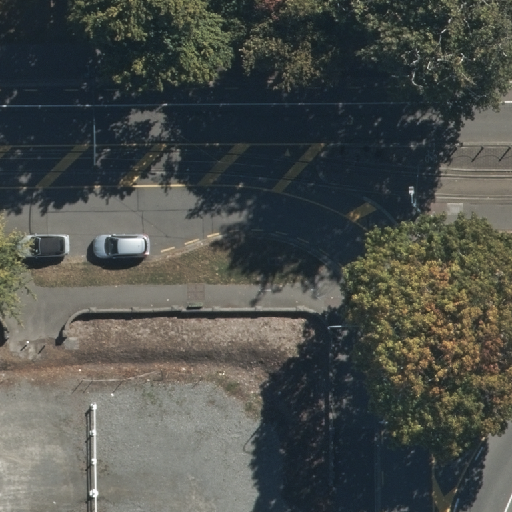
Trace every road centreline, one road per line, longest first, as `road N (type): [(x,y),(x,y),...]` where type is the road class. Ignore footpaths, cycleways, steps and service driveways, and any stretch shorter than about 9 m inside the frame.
road 1 (tertiary): [(407,511),(392,311),(375,265),(333,229),(253,206),(0,208)]
road 2 (tertiary): [(0,125),(511,122)]
